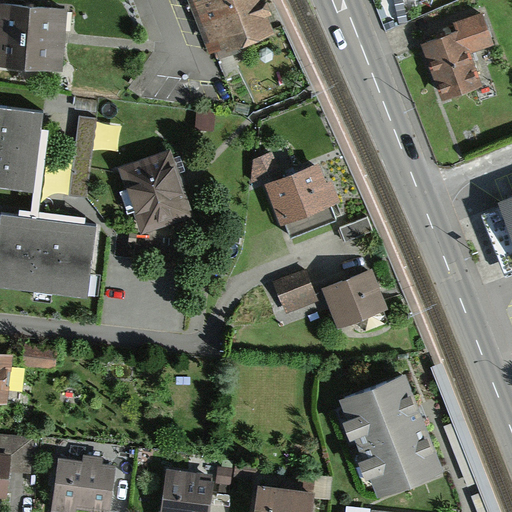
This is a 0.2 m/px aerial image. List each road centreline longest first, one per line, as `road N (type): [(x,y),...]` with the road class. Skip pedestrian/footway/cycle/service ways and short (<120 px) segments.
road 1 (secondary): [(511,420),(424,198)]
road 2 (secondary): [(424,198),(340,0)]
